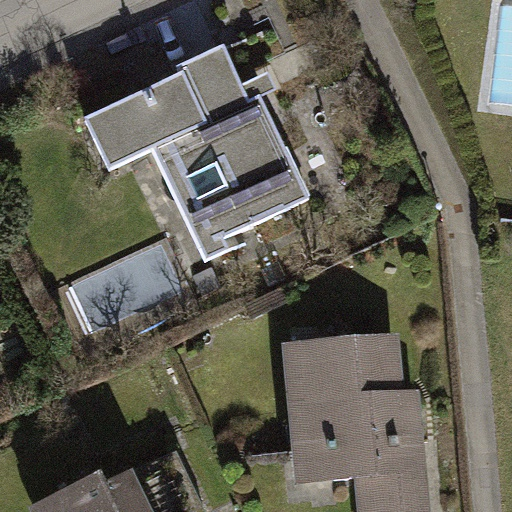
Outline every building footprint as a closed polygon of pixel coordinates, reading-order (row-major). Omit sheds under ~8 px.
[(182,79),(87,124),(110,174),(154,153),(201,252),(310,201),(261,99),(250,104),(224,50),(179,72),(182,79)] [(342,361),(295,365),(302,453),(323,453),(330,454),(333,460),(335,480),(364,478),(366,511),(424,511),(421,477),(418,473),(414,471),(402,471),(400,443),(418,442),(414,403),(411,398),(404,395),(398,396),(394,353),(390,345),(381,341),(341,345),(342,361)] [(342,361),(341,345),(293,348),(295,365),(342,361)] [(414,471),(418,473),(421,477),(418,442),(400,443),(402,471),(414,471)] [(323,453),(302,453),(305,484),(335,480),(333,460),(330,454),(323,453)] [(204,511),(176,454),(57,511),(149,511),(146,504),(158,497),(165,511),(204,511)] [(149,511),(165,511),(158,497),(146,504),(149,511)]
